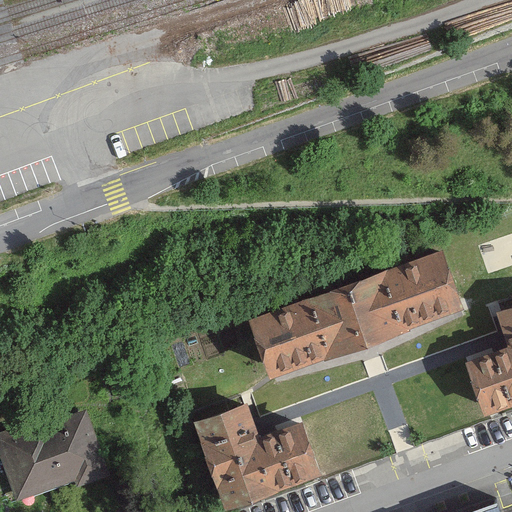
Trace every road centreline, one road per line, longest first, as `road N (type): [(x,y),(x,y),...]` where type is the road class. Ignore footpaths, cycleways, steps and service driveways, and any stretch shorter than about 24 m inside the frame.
road 1 (residential): [(0,238),(511,50)]
road 2 (residential): [(511,453),(346,511)]
